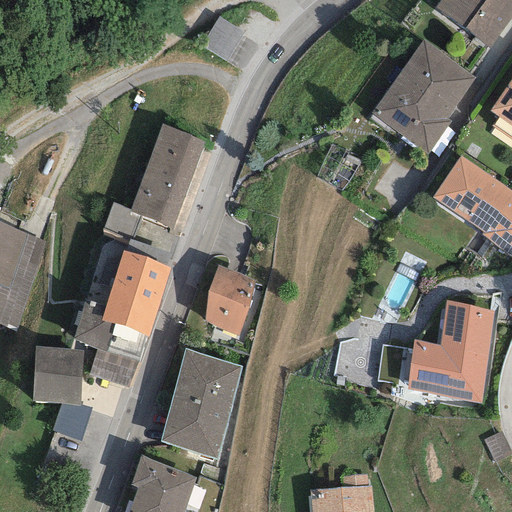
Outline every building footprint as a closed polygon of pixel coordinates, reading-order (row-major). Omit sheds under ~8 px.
[(511,0),(439,0),(434,8),(488,48),(511,16),(511,0)] [(242,32),(218,17),(200,46),(225,61),(242,32)] [(475,78),(422,40),(368,113),(427,155),(451,122),(446,118),(475,78)] [(511,78),(489,112),(511,127),(511,78)] [(205,142),(161,124),(128,209),(127,212),(140,217),(171,229),(205,142)] [(511,193),(461,157),(431,198),(482,233),(480,236),(511,258),(511,193)] [(131,242),(140,217),(127,212),(128,209),(112,203),(102,231),(131,242)] [(46,240),(0,224),(0,323),(16,329),(46,240)] [(169,267),(122,253),(105,308),(84,301),(73,339),(97,349),(89,376),(129,389),(137,363),(139,364),(148,336),(169,267)] [(255,280),(216,265),(202,321),(239,336),(255,280)] [(493,312),(446,300),(440,347),(412,340),(406,390),(480,404),(493,312)] [(83,351),(34,347),(30,402),(60,405),(79,406),(83,351)] [(242,366),(184,349),(159,442),(216,460),(242,366)] [(91,408),(79,406),(60,405),(51,430),(80,441),(91,408)] [(501,431),(483,440),(494,462),(511,454),(501,431)] [(183,511),(195,477),(139,455),(130,485),(136,488),(128,511),(183,511)] [(341,487),(309,490),(311,511),(372,511),(370,486),(367,486),(366,476),(340,478),(341,487)]
